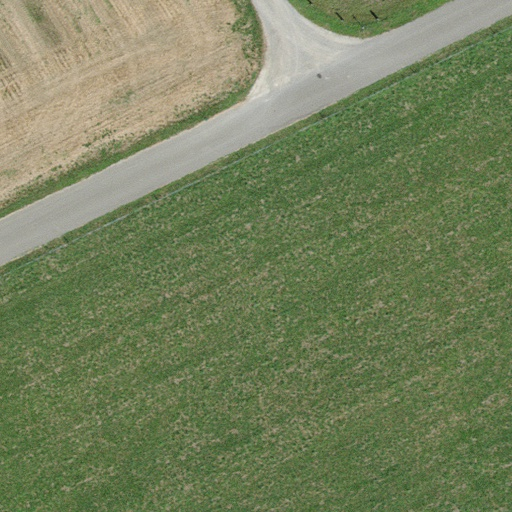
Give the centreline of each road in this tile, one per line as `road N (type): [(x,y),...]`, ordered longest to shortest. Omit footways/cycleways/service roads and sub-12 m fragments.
road 1 (track): [(325,89),(0,250)]
road 2 (track): [(501,0),(325,89)]
